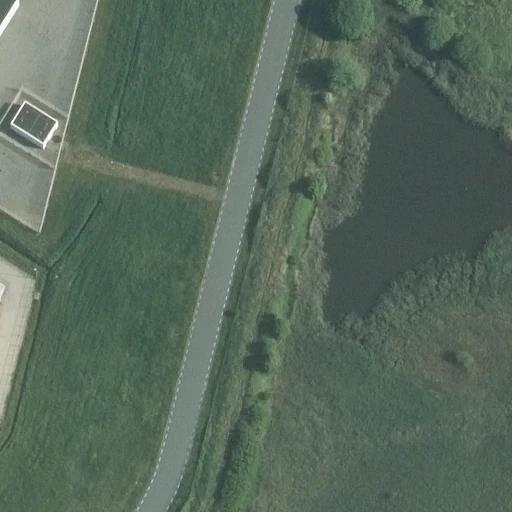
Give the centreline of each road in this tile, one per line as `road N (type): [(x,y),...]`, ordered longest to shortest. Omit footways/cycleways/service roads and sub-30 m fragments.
road 1 (unclassified): [(151,511),(183,428),(287,0)]
road 2 (track): [(341,0),(206,511)]
